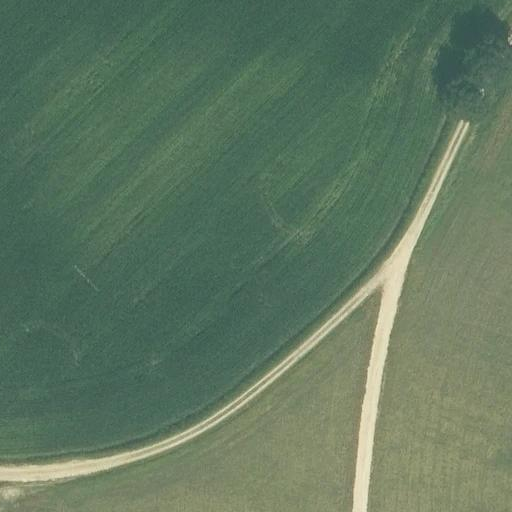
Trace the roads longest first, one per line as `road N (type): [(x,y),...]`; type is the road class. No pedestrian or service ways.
road 1 (track): [(0,472),(134,454),(209,420),(260,385),(397,257),(511,47)]
road 2 (track): [(361,511),(397,257)]
